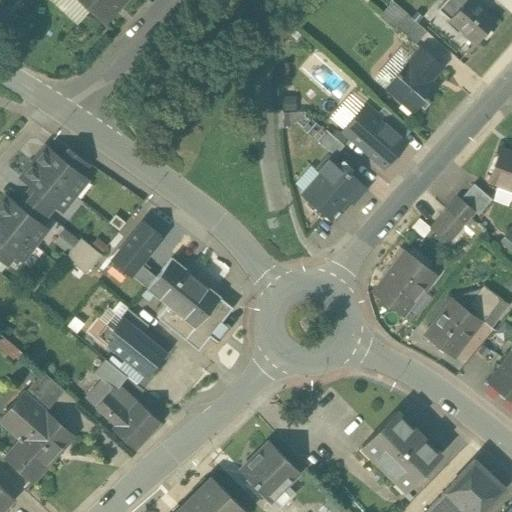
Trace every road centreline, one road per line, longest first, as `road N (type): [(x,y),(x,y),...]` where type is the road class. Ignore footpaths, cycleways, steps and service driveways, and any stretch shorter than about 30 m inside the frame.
road 1 (secondary): [(276,286),(217,223),(61,109)]
road 2 (residential): [(509,81),(333,283)]
road 3 (secondary): [(106,511),(275,356)]
road 4 (secondary): [(511,447),(351,337)]
road 5 (residential): [(170,0),(61,109)]
